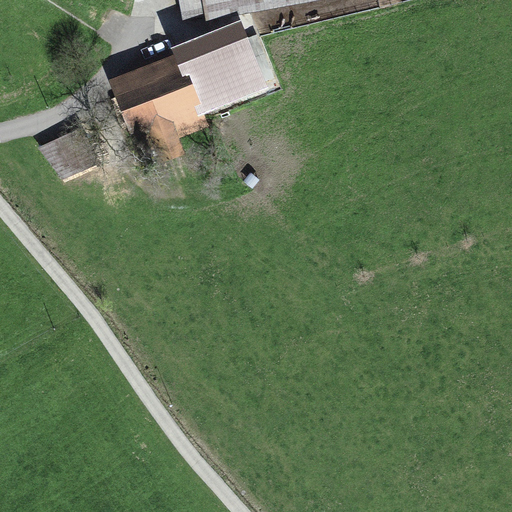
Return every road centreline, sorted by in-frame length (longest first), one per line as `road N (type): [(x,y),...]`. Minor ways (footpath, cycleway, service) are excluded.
road 1 (unclassified): [(0,210),(237,511)]
road 2 (unknown): [(0,140),(76,119),(98,103),(133,50),(151,0)]
